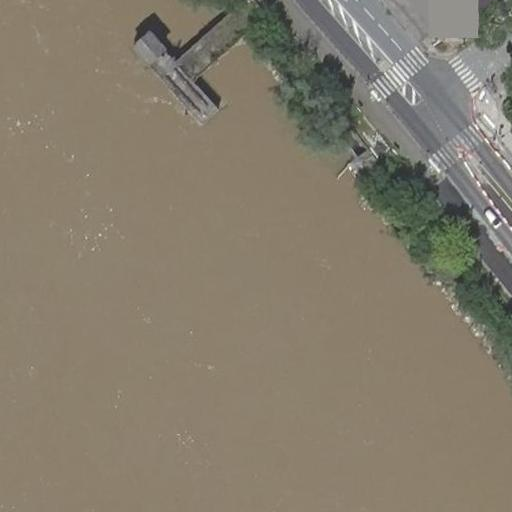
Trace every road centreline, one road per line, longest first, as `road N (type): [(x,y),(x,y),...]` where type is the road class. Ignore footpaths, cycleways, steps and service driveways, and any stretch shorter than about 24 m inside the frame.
road 1 (secondary): [(309,0),(414,120)]
road 2 (secondary): [(443,95),(358,0)]
